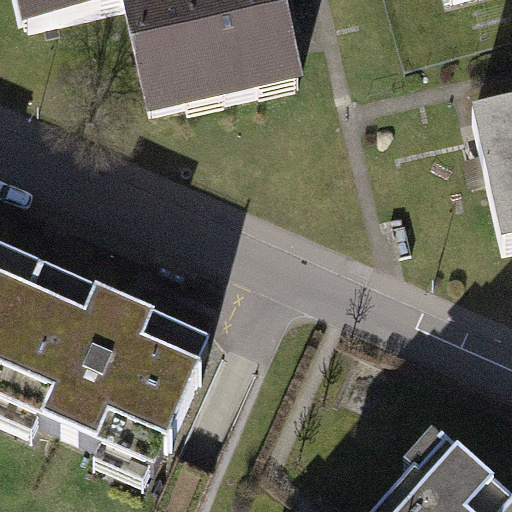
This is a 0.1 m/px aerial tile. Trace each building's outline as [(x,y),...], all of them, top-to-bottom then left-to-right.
[(108,16),(163,4),(161,0),(0,0),(0,15),(5,38),(108,16)] [(175,0),(163,4),(108,16),(134,136),(302,100),(280,0),(175,0)] [(434,0),(438,12),(484,0),(434,0)] [(511,107),(471,114),(495,261),(511,258),(511,107)] [(0,271),(0,347),(27,283),(0,271)] [(27,283),(0,347),(0,430),(52,452),(142,490),(199,354),(27,283)] [(381,511),(509,511),(448,449),(381,511)]
